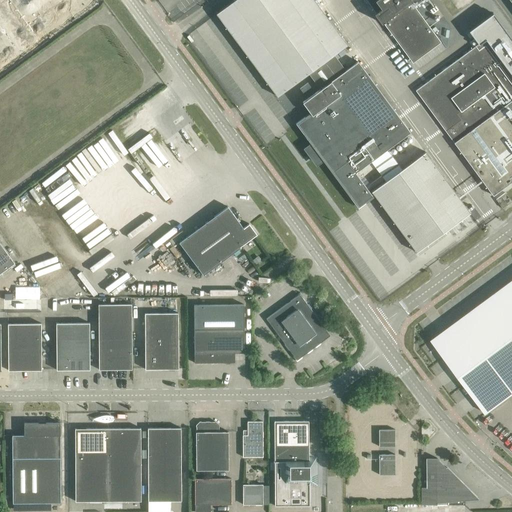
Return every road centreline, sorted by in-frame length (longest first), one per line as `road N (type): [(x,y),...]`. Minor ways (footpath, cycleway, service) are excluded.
road 1 (unclassified): [(373,329),(130,0)]
road 2 (unclassified): [(387,348),(320,392),(0,396)]
road 3 (unknown): [(494,241),(391,90),(480,30),(497,32),(511,52)]
road 4 (unclassified): [(511,485),(455,434),(387,348)]
road 5 (unclassified): [(373,329),(511,228)]
